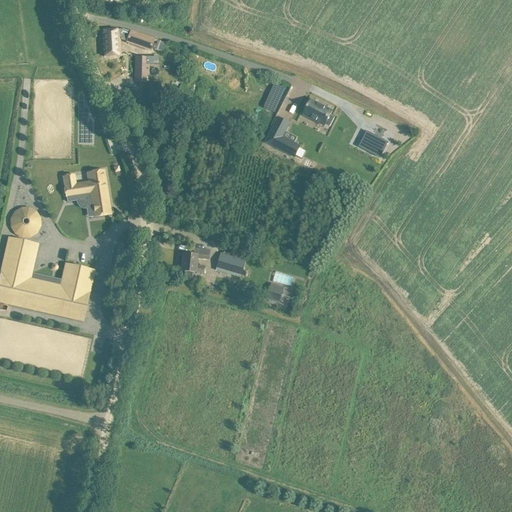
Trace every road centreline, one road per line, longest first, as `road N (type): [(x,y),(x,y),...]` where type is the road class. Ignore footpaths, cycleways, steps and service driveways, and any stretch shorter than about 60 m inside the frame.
road 1 (unclassified): [(108,422),(147,226),(134,151),(88,58),(76,13)]
road 2 (residential): [(76,13),(304,86)]
